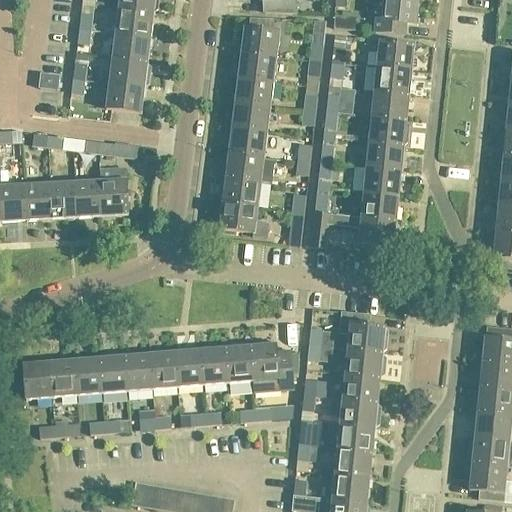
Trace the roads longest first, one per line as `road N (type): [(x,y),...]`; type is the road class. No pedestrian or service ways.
road 1 (residential): [(394,511),(397,475),(446,406),(453,378),(464,266),(428,168),(445,0)]
road 2 (residential): [(0,321),(160,259),(171,236),(200,0)]
